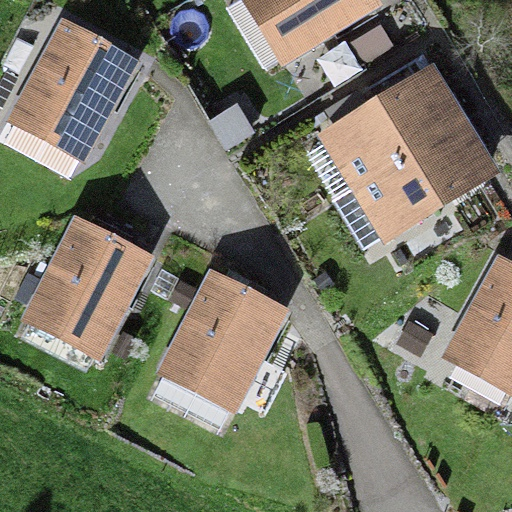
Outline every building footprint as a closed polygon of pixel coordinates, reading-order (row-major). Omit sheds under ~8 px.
[(382,0),(244,0),(288,69),(386,7),(382,0)] [(87,165),(139,62),(60,23),(8,125),(87,165)] [(326,135),(357,187),(465,122),(434,70),(326,135)] [(502,184),(465,122),(357,187),(394,249),(502,184)] [(107,360),(157,257),(77,217),(26,320),(107,360)] [(511,253),(500,247),(437,361),(511,401),(511,253)] [(290,330),(212,290),(160,391),(239,431),(290,330)]
